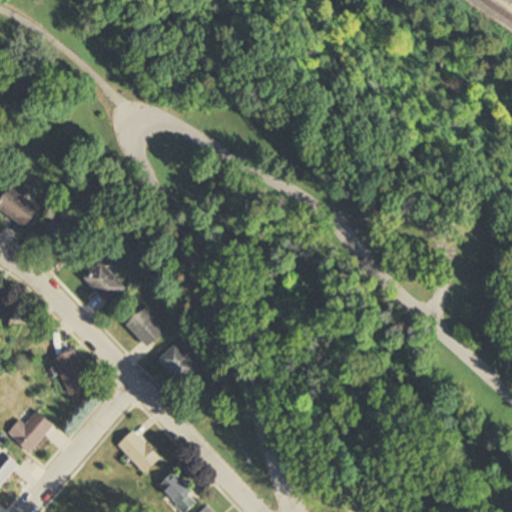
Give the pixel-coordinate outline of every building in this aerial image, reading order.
[(40,212),(15,188),(0,203),(0,205),(24,229),(40,212)] [(84,246),(54,219),(38,237),(68,264),(84,246)] [(127,288),(101,263),(85,279),(110,305),(127,288)] [(167,333),(144,310),(127,326),(150,349),(167,333)] [(199,369),(175,346),(159,362),(182,386),(199,369)] [(72,400),(94,391),(78,351),(56,359),(72,400)] [(26,426),(20,422),(9,434),(31,455),(56,428),(39,412),(26,426)] [(147,476),(163,460),(135,432),(119,448),(147,476)] [(21,467),(6,453),(0,459),(0,489),(21,467)] [(160,487),(181,511),(189,511),(200,503),(175,473),(160,487)]
